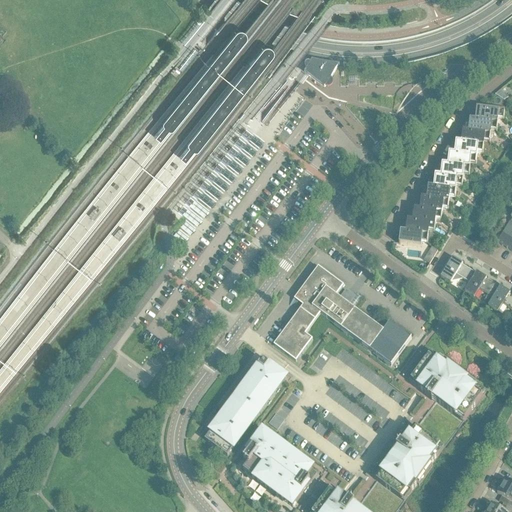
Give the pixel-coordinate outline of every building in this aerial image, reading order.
[(304,74),(307,76),(324,88),(339,67),(333,67),(322,65),(311,63),(309,65),(307,65),(305,67),(304,69),(305,70),(306,71),(304,74)] [(506,99),(501,91),(494,96),(503,102),(506,99)] [(475,122),(497,125),(497,121),(503,122),(504,114),(476,110),(475,122)] [(469,122),(468,133),(490,136),(491,132),(496,133),(497,125),(475,122),(469,122)] [(462,133),(461,145),(483,147),(484,143),(489,144),(490,136),(468,133),(462,133)] [(483,147),(461,145),(455,144),(454,156),(477,159),(477,154),(482,155),(483,147)] [(477,159),(454,156),(448,155),(447,167),(470,170),(470,165),(476,166),(477,159)] [(470,170),(447,167),(442,166),(441,178),(462,181),(463,176),(469,177),(470,170)] [(462,181),(441,178),(435,177),(433,189),(456,192),(457,188),(461,188),(462,181)] [(428,189),(426,200),(449,203),(450,199),(455,200),(456,192),(433,189),(428,189)] [(421,200),(419,212),(442,214),(443,210),(448,211),(449,203),(426,200),(421,200)] [(414,211),(412,223),(435,225),(436,221),(441,222),(442,214),(419,212),(414,211)] [(503,234),(508,238),(511,240),(511,217),(511,220),(503,234)] [(435,225),(412,223),(407,222),(406,234),(428,237),(429,232),(434,233),(435,225)] [(428,237),(406,234),(400,233),(399,246),(421,249),(421,244),(427,244),(428,237)] [(508,238),(503,234),(497,244),(502,247),(508,238)] [(511,240),(508,238),(502,247),(506,250),(511,240)] [(469,286),(476,275),(462,267),(463,265),(453,259),(441,279),(450,285),(455,277),(469,286)] [(305,304),(292,321),(274,346),(296,363),(312,341),(305,336),(321,315),(391,368),(411,341),(390,324),(383,333),(336,298),(344,287),(318,267),(296,297),(305,304)] [(476,274),(476,275),(469,286),(464,293),(474,300),(479,292),(492,300),(499,290),(486,281),(486,280),(476,274)] [(500,288),(499,290),(492,300),(488,308),(498,314),(503,306),(511,312),(511,297),(509,296),(510,295),(500,288)] [(454,336),(447,331),(443,336),(450,342),(454,336)] [(376,482),(370,490),(369,492),(364,500),(360,505),(357,508),(354,506),(355,505),(349,501),(348,502),(344,499),(331,489),(313,511),(396,511),(397,510),(398,509),(403,502),(404,503),(405,502),(405,501),(411,493),(417,486),(431,466),(443,451),(443,450),(444,449),(450,441),(451,440),(457,432),(457,431),(463,423),(485,393),(475,386),(468,380),(448,366),(441,360),(431,353),(409,383),(424,395),(425,396),(426,396),(425,397),(431,401),(432,400),(435,403),(429,411),(423,419),(416,429),(415,428),(403,445),(401,444),(400,443),(400,444),(396,449),(397,450),(398,451),(376,482)] [(210,436),(205,442),(211,446),(221,454),(227,458),(236,447),(282,384),(286,379),(280,375),(272,369),(269,367),(263,362),(263,363),(265,364),(260,370),(259,368),(258,369),(259,369),(255,374),(248,384),(249,385),(248,386),(245,390),(244,389),(238,397),(231,407),(232,408),(231,409),(228,413),(227,412),(222,419),(214,430),(215,431),(211,437),(210,436)] [(255,481),(292,509),(303,494),(304,495),(308,489),(307,488),(317,475),(312,471),(263,434),(249,454),(244,462),(248,465),(243,472),(255,481)] [(511,485),(505,482),(497,495),(510,503),(507,508),(511,510),(511,485)]
